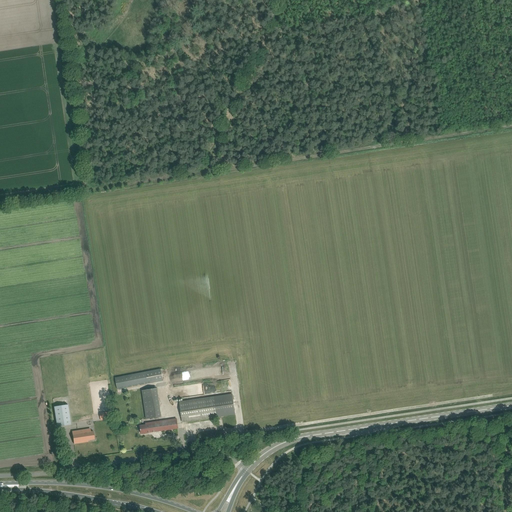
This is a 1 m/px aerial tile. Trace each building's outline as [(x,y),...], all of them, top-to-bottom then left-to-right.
[(115,377),(117,389),(163,381),(161,369),(115,377)] [(142,390),(146,418),(161,416),(157,388),(142,390)] [(232,393),(180,402),(183,422),(236,414),(232,393)] [(71,424),(71,422),(68,404),(54,407),(57,426),(71,424)] [(100,413),(101,421),(111,419),(109,411),(100,413)] [(177,418),(162,420),(145,423),(146,424),(140,425),(141,429),(141,434),(178,428),(177,418)] [(72,431),(73,439),(74,444),(88,442),(88,440),(87,440),(87,434),(83,435),(83,432),(82,429),(72,431)] [(87,440),(88,440),(95,439),(93,431),(83,432),(83,435),(87,434),(87,440)]
